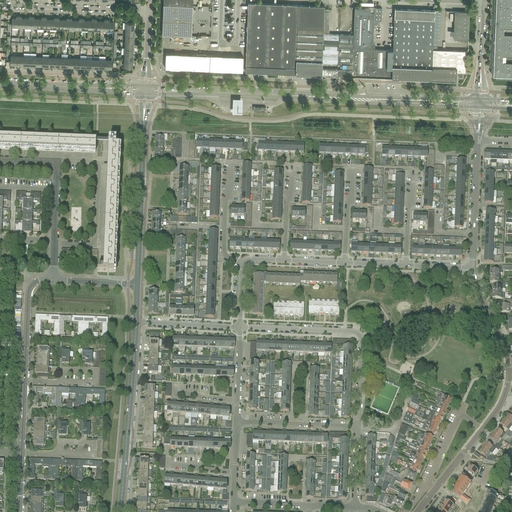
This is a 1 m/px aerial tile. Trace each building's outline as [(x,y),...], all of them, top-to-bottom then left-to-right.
[(511,0),(497,0),(496,38),(495,38),(495,39),(494,39),(494,40),(494,41),(495,41),(496,42),(494,73),(493,74),(493,75),(493,76),(494,76),(495,77),(495,76),(496,76),(496,75),(511,75),(511,0)] [(245,72),(271,73),(271,66),(266,66),(266,52),(268,3),(248,3),(247,41),(245,72)] [(296,74),(296,72),(296,52),(298,5),(268,3),(266,52),(266,66),(271,66),(271,73),(296,74)] [(163,4),(162,34),(192,35),(193,6),(193,5),(163,4)] [(296,72),(296,74),(321,75),(322,75),(322,73),(323,53),(324,33),(325,6),(315,5),(313,5),(304,5),(298,5),(296,52),(296,72)] [(353,75),(391,77),(392,77),(393,50),(375,49),(375,44),(373,44),(374,25),(380,25),(380,20),(381,20),(382,8),(376,8),(376,12),(370,12),(371,8),(355,7),(354,35),(352,76),(353,76),(353,75)] [(470,42),(470,11),(455,11),(455,31),(451,31),(451,34),(455,34),(454,39),(461,39),(461,42),(470,42)] [(323,53),(338,53),(338,34),(324,33),(323,53)] [(351,76),(352,76),(354,35),(338,34),(338,53),(337,75),(338,75),(342,75),(342,76),(342,75),(346,75),(346,76),(346,75),(351,76)] [(166,53),(165,68),(193,69),(195,69),(202,70),(209,70),(210,54),(206,54),(202,54),(186,53),(166,53)] [(336,75),(337,75),(338,53),(323,53),(322,75),(324,75),(324,74),(328,75),(332,75),(336,75)] [(210,54),(209,70),(210,70),(231,71),(232,71),(243,71),(243,56),(233,55),(232,55),(210,54)] [(241,98),(232,98),(231,113),(241,113),(241,98)] [(155,138),(155,144),(165,144),(165,142),(163,141),(163,139),(164,135),(155,134),(155,135),(156,135),(156,138),(155,138)] [(0,148),(39,150),(95,152),(95,141),(39,139),(0,137),(0,148)] [(107,141),(107,145),(103,252),(102,269),(97,269),(97,272),(115,273),(120,148),(115,148),(115,142),(107,141)] [(358,148),(357,155),(364,156),(364,154),(367,154),(368,154),(368,147),(364,147),(364,148),(361,148),(361,147),(358,146),(358,148)] [(0,197),(0,209),(2,209),(2,201),(7,201),(7,202),(10,202),(10,198),(7,198),(4,197),(1,197),(0,197)] [(23,202),(22,210),(27,210),(28,199),(25,199),(22,199),(19,198),(15,198),(15,203),(18,203),(18,201),(23,202)] [(28,199),(27,210),(32,210),(32,202),(37,202),(37,203),(40,204),(40,199),(36,199),(33,199),(30,199),(28,199)] [(0,209),(0,220),(2,220),(2,212),(6,212),(6,213),(10,214),(10,209),(2,209),(0,209)] [(22,213),(22,221),(27,222),(27,210),(22,210),(15,210),(15,214),(18,214),(18,213),(22,213)] [(27,210),(27,222),(31,222),(32,213),(36,213),(36,215),(39,215),(39,211),(32,210),(27,210)] [(152,214),(152,219),(163,220),(163,217),(160,217),(160,214),(160,210),(152,210),(152,213),(152,214)] [(0,220),(0,231),(1,232),(2,223),(6,223),(6,225),(9,225),(9,221),(2,220),(0,220)] [(21,233),(26,233),(27,222),(22,221),(14,221),(14,225),(17,225),(17,224),(22,224),(21,233)] [(27,222),(26,233),(31,233),(31,225),(36,225),(36,226),(39,226),(39,222),(31,222),(27,222)] [(490,271),(490,277),(499,277),(499,274),(502,274),(502,271),(502,268),(493,268),(493,271),(490,271)] [(252,271),(251,274),(253,274),(253,275),(254,275),(254,278),(254,281),(253,281),(254,281),(263,282),(263,274),(263,272),(252,271)] [(330,274),(329,284),(336,284),(336,291),(339,291),(339,280),(336,279),(336,278),(337,274),(336,274),(336,275),(333,275),(333,273),(330,273),(330,274)] [(263,282),(263,283),(266,283),(266,284),(272,285),(273,275),(269,275),(269,274),(266,274),(263,274),(263,282)] [(492,286),(492,292),(501,293),(501,289),(504,289),(504,283),(501,283),(496,283),(496,286),(492,286)] [(149,290),(149,297),(157,297),(157,289),(152,288),(152,291),(149,290)] [(500,305),(500,313),(504,313),(509,313),(509,308),(511,308),(511,303),(511,300),(511,301),(511,300),(508,300),(503,300),(504,300),(504,302),(504,305),(502,305),(500,305)] [(40,321),(47,321),(48,316),(35,315),(35,335),(41,335),(41,332),(40,332),(40,321)] [(52,336),(59,336),(60,316),(48,316),(47,321),(54,322),(54,333),(53,333),(52,336)] [(64,322),(71,322),(72,317),(60,316),(59,336),(65,336),(65,333),(64,333),(64,322)] [(76,337),(83,337),(83,317),(72,317),(71,322),(78,323),(78,334),(76,334),(76,337)] [(88,323),(95,323),(95,318),(83,317),(83,337),(89,337),(89,334),(88,334),(88,323)] [(95,318),(95,323),(102,324),(102,335),(100,334),(100,338),(107,338),(108,318),(95,318)] [(59,348),(59,359),(59,357),(62,357),(62,359),(62,364),(69,364),(69,351),(65,351),(66,349),(66,348),(59,348)] [(82,349),(82,360),(82,358),(85,358),(85,360),(85,365),(92,365),(92,358),(92,353),(92,352),(88,352),(88,349),(82,349)] [(33,367),(33,369),(36,369),(35,373),(37,374),(37,378),(48,378),(48,374),(50,374),(50,368),(48,368),(48,367),(36,367),(33,367)] [(37,393),(44,393),(45,388),(32,387),(32,407),(38,407),(38,404),(37,404),(37,393)] [(49,408),(56,408),(57,388),(45,388),(44,393),(51,393),(51,404),(50,404),(49,408)] [(57,388),(56,408),(62,408),(62,405),(61,405),(61,397),(68,397),(68,394),(69,389),(57,388)] [(74,409),(80,409),(81,389),(69,389),(68,394),(75,395),(75,406),(74,405),(74,409)] [(85,395),(92,395),(93,389),(81,389),(80,409),(86,409),(86,406),(85,406),(85,395)] [(93,389),(92,395),(99,395),(99,407),(98,406),(97,410),(104,410),(105,390),(93,389)] [(437,396),(436,399),(448,405),(450,400),(443,397),(444,395),(440,393),(438,397),(437,396)] [(436,399),(435,401),(437,402),(436,404),(446,409),(448,405),(436,399)] [(427,402),(426,405),(432,407),(444,414),(445,412),(446,410),(446,409),(436,404),(436,405),(435,406),(433,405),(427,402)] [(432,408),(431,410),(436,412),(434,415),(442,418),(444,414),(432,407),(432,408)] [(429,412),(427,417),(440,423),(442,418),(434,415),(429,412)] [(425,421),(428,422),(430,423),(438,427),(439,423),(440,424),(440,423),(427,417),(427,418),(425,421)] [(56,420),(56,431),(56,429),(59,429),(59,431),(59,436),(66,436),(66,423),(63,423),(63,420),(56,420)] [(502,425),(501,425),(507,430),(506,432),(511,437),(511,436),(511,433),(508,431),(509,430),(511,426),(511,425),(505,420),(502,425)] [(79,421),(79,432),(79,430),(82,430),(82,432),(82,436),(89,437),(89,424),(86,424),(86,421),(79,421)] [(425,423),(423,425),(436,431),(438,427),(430,423),(428,422),(427,424),(425,423)] [(436,431),(423,425),(421,430),(433,436),(436,431)] [(498,429),(495,434),(502,440),(505,435),(504,434),(498,429)] [(416,437),(418,437),(430,443),(432,438),(420,433),(419,435),(417,434),(416,437)] [(492,437),(491,439),(492,440),(495,443),(496,442),(497,443),(500,446),(504,441),(502,440),(495,434),(492,437)] [(422,441),(421,444),(428,447),(430,443),(418,437),(417,439),(422,441)] [(30,439),(30,441),(33,441),(32,449),(37,450),(37,447),(39,447),(39,448),(45,448),(44,448),(44,445),(45,445),(45,439),(33,439),(30,439)] [(412,442),(410,445),(427,452),(427,450),(428,447),(421,444),(420,446),(412,442)] [(486,445),(484,447),(491,453),(494,456),(498,451),(499,449),(498,448),(499,448),(495,445),(494,447),(493,446),(492,447),(488,443),(486,445)] [(418,450),(417,453),(425,456),(427,452),(410,445),(410,447),(418,450)] [(484,447),(480,453),(482,454),(480,457),(485,460),(491,461),(492,457),(488,456),(491,453),(484,447)] [(411,452),(410,455),(423,461),(425,456),(417,453),(416,455),(411,452)] [(505,453),(500,460),(503,463),(503,464),(504,464),(508,465),(508,464),(508,463),(511,464),(511,458),(507,454),(505,453)] [(409,457),(411,458),(410,460),(413,461),(420,465),(422,461),(422,462),(423,461),(410,455),(409,457)] [(35,465),(41,465),(42,459),(30,459),(29,479),(35,479),(35,476),(34,476),(35,465)] [(47,480),(53,480),(54,460),(42,459),(41,465),(48,465),(48,476),(47,476),(47,480)] [(59,466),(65,466),(66,460),(54,460),(53,480),(59,480),(59,477),(58,477),(59,466)] [(71,481),(77,481),(78,461),(66,460),(65,466),(72,466),(72,477),(71,477),(71,481)] [(82,467),(89,467),(90,461),(78,461),(77,481),(83,481),(83,478),(82,478),(82,467)] [(90,461),(89,467),(96,467),(96,478),(95,478),(94,482),(101,482),(102,462),(90,461)] [(418,469),(406,463),(405,466),(407,467),(406,469),(416,473),(418,469)] [(470,466),(467,471),(469,472),(468,474),(474,478),(478,471),(470,466)] [(388,468),(386,473),(403,481),(405,477),(413,481),(416,475),(408,471),(405,470),(404,472),(403,471),(400,473),(400,474),(399,475),(393,472),(393,471),(393,470),(388,468)] [(386,473),(383,482),(389,485),(390,485),(391,486),(393,486),(395,482),(402,485),(400,488),(405,490),(408,492),(411,484),(403,481),(386,473)] [(453,491),(451,493),(454,495),(467,504),(470,501),(462,495),(471,483),(465,479),(466,478),(463,475),(460,479),(461,480),(454,489),(453,490),(453,491)] [(383,482),(380,492),(382,492),(385,493),(389,485),(383,482)] [(390,485),(388,489),(390,489),(394,491),(398,493),(397,497),(399,499),(404,501),(406,495),(403,494),(404,492),(393,486),(391,486),(390,485)] [(486,495),(488,496),(497,500),(498,496),(499,495),(488,491),(486,495)] [(53,492),(53,503),(53,501),(56,501),(56,503),(56,508),(63,508),(63,495),(60,495),(60,492),(53,492)] [(76,493),(76,504),(76,502),(79,502),(79,504),(79,509),(86,509),(86,502),(90,502),(90,498),(86,498),(86,496),(82,496),(82,493),(76,493)] [(388,498),(385,504),(391,506),(392,503),(401,507),(403,502),(392,497),(390,496),(389,499),(388,498)] [(446,500),(443,505),(451,510),(454,506),(446,500)]
